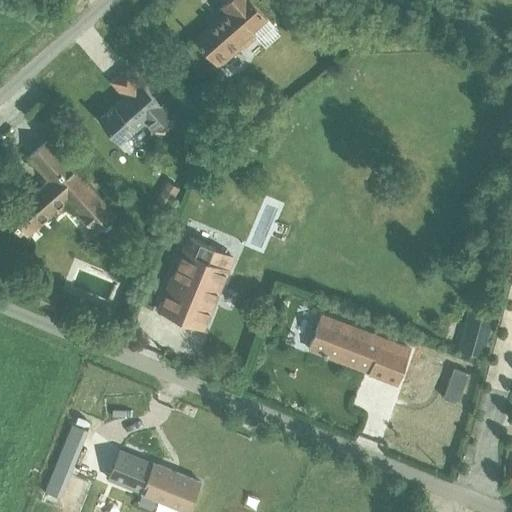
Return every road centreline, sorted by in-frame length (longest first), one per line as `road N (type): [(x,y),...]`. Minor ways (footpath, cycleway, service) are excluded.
road 1 (residential): [(511,511),(0,302)]
road 2 (residential): [(0,104),(117,0)]
